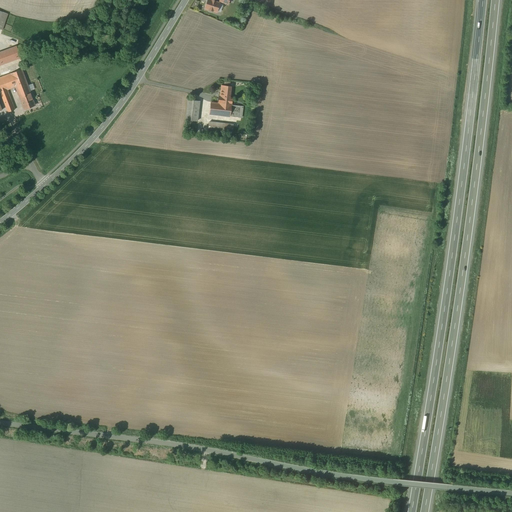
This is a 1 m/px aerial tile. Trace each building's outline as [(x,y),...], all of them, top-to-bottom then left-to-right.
[(221,5),(210,1),(206,10),(218,14),(221,5)] [(13,48),(0,53),(0,69),(18,63),(13,48)] [(5,94),(13,92),(23,116),(35,111),(19,72),(9,77),(0,79),(0,104),(5,118),(12,115),(5,94)] [(218,90),(216,108),(206,107),(205,118),(229,121),(230,109),(228,109),(230,91),(218,90)] [(194,132),(196,106),(184,105),(183,131),(194,132)] [(230,126),(206,124),(205,134),(229,136),(230,126)]
